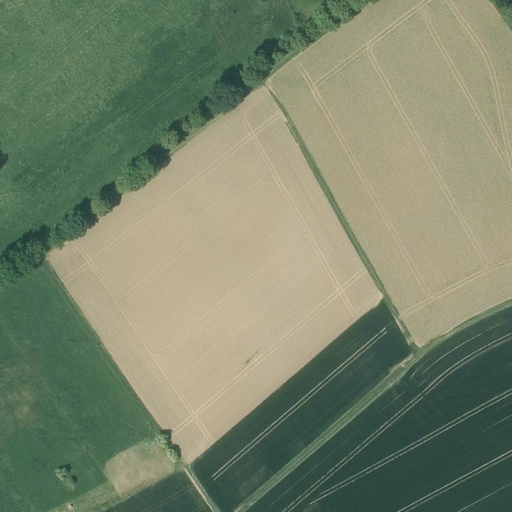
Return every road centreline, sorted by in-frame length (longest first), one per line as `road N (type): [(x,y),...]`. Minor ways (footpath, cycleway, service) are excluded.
road 1 (track): [(359,0),(0,279)]
road 2 (track): [(263,76),(418,356)]
road 3 (track): [(214,511),(39,250)]
road 4 (track): [(239,511),(418,356)]
